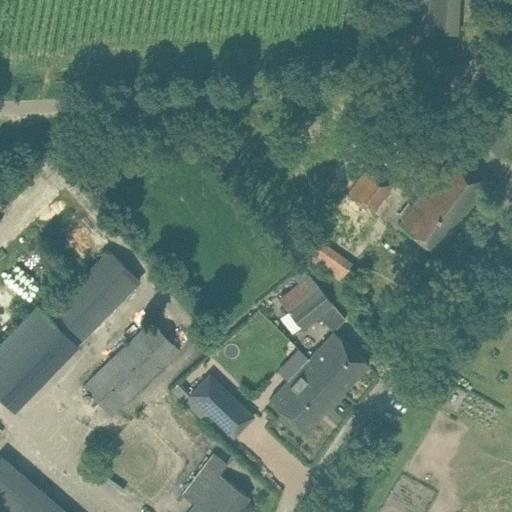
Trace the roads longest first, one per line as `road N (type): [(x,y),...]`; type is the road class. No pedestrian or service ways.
road 1 (unclassified): [(511,58),(377,82),(0,106)]
road 2 (unclassified): [(298,511),(511,206)]
